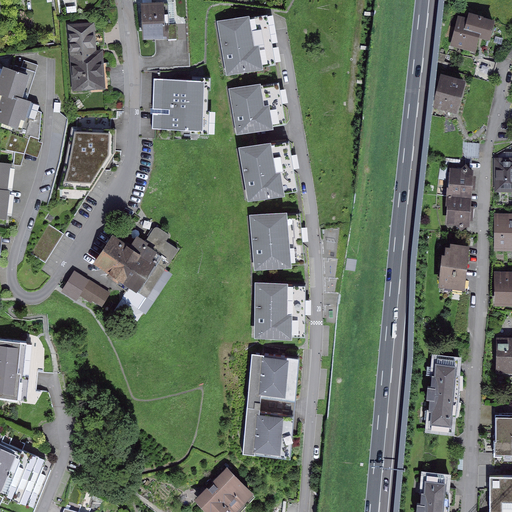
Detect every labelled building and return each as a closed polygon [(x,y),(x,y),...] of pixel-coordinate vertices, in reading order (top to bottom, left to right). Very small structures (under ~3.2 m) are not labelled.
[(143,5),(144,39),(175,38),(175,25),(164,25),(163,4),(143,5)] [(458,15),(450,45),(476,52),(481,37),(492,40),(497,20),(470,13),(468,18),(458,15)] [(216,24),(226,77),(278,68),(268,15),(216,24)] [(72,53),(94,52),(93,25),(71,26),(72,53)] [(101,52),(94,52),(72,53),(74,89),(103,87),(101,52)] [(29,103),(21,101),(28,77),(4,69),(0,82),(0,94),(4,95),(0,107),(0,120),(21,127),(29,103)] [(468,81),(441,74),(433,107),(460,113),(468,81)] [(229,86),(237,134),(287,127),(279,78),(229,86)] [(206,82),(154,79),(151,129),(203,132),(206,82)] [(116,130),(71,128),(64,168),(58,189),(91,191),(115,153),(116,130)] [(240,153),(247,201),(297,194),(290,145),(240,153)] [(511,158),(496,159),(496,192),(511,191),(511,158)] [(0,191),(5,192),(8,165),(0,164),(0,191)] [(469,198),(471,172),(452,170),(450,197),(469,198)] [(5,192),(0,191),(0,218),(6,219),(9,192),(5,192)] [(467,224),(469,198),(450,197),(448,223),(467,224)] [(300,213),(250,217),(254,270),(304,266),(300,213)] [(511,213),(496,213),(496,251),(511,251),(511,213)] [(32,256),(47,265),(64,235),(49,226),(32,256)] [(110,229),(93,254),(133,282),(159,244),(132,226),(124,238),(110,229)] [(444,257),(441,288),(466,290),(470,246),(454,245),(453,250),(448,249),(447,257),(444,257)] [(511,271),(497,272),(497,305),(511,305),(511,271)] [(108,287),(88,272),(79,284),(99,299),(108,287)] [(306,285),(255,284),(254,338),(305,339),(306,285)] [(36,339),(0,334),(0,388),(30,392),(36,339)] [(511,338),(498,338),(497,372),(511,372),(511,338)] [(462,357),(432,355),(425,431),(456,434),(462,357)] [(253,357),(248,405),(294,409),(298,361),(253,357)] [(248,405),(244,453),(289,458),(294,409),(248,405)] [(511,411),(493,411),(492,438),(511,438),(511,411)] [(51,461),(0,443),(0,495),(35,507),(51,461)] [(230,511),(256,486),(228,459),(195,492),(214,511),(230,511)] [(419,511),(445,511),(449,476),(423,473),(419,511)] [(511,511),(511,476),(491,476),(490,511),(511,511)] [(91,511),(66,503),(62,511),(91,511)]
